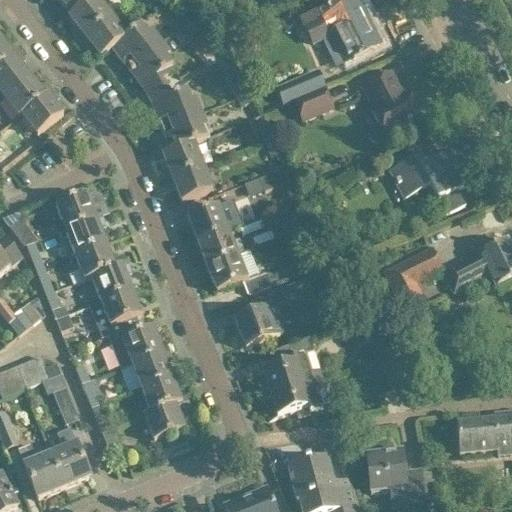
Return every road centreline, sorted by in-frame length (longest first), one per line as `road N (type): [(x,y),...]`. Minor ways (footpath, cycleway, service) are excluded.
road 1 (residential): [(100,511),(235,449),(126,153)]
road 2 (residential): [(126,153),(6,0)]
road 3 (residential): [(0,206),(126,153)]
